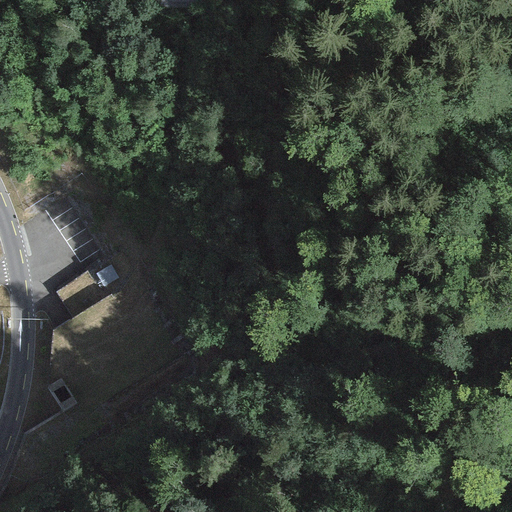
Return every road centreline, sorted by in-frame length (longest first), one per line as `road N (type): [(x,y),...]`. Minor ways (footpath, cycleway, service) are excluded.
road 1 (trunk): [(0,404),(289,236),(511,138)]
road 2 (primary): [(0,452),(25,338),(20,273),(0,202)]
